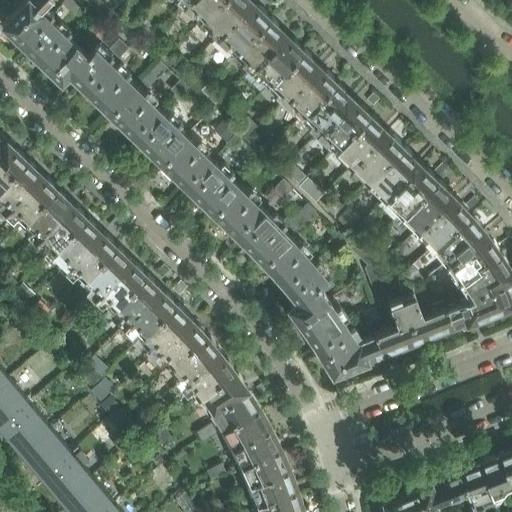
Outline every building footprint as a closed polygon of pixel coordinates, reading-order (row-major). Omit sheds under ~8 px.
[(23,0),(1,23),(21,42),(26,47),(48,68),(73,42),(39,9),(47,0),(23,0)] [(62,0),(61,2),(71,12),(81,2),(79,0),(62,0)] [(86,0),(105,18),(110,22),(113,19),(132,38),(140,31),(131,22),(118,11),(115,14),(111,10),(100,0),(86,0)] [(120,0),(111,10),(115,14),(118,11),(119,11),(128,1),(126,0),(120,0)] [(184,0),(183,2),(199,18),(217,0),(184,0)] [(217,0),(199,18),(216,34),(249,0),(217,0)] [(252,0),(249,0),(216,34),(233,50),(267,15),(266,14),(266,11),(260,5),(258,5),(257,5),(252,0)] [(267,15),(233,50),(250,66),(284,31),(277,24),(277,22),(271,16),(269,16),(267,15)] [(144,26),(140,31),(141,32),(147,38),(152,33),(144,26)] [(250,66),(243,74),(260,90),(266,83),(301,47),(300,46),(300,44),(294,38),(291,38),(290,36),(284,31),(250,66)] [(152,33),(147,38),(155,45),(161,39),(153,32),(152,33)] [(119,39),(109,48),(118,57),(128,48),(119,39)] [(212,39),(203,48),(208,52),(216,43),(212,39)] [(73,42),(48,68),(61,80),(69,72),(80,83),(85,88),(98,100),(97,101),(106,110),(107,109),(109,111),(134,84),(95,48),(87,56),(73,42)] [(301,47),(266,83),(283,99),(318,63),(311,56),(311,54),(305,48),(302,48),(301,47)] [(181,55),(174,63),(181,71),(189,63),(181,55)] [(318,63),(283,99),(300,115),(334,79),(333,78),(333,76),(327,70),(325,70),(323,69),(318,63)] [(145,75),(139,81),(146,88),(152,81),(145,75)] [(180,79),(170,89),(180,98),(189,88),(180,79)] [(335,80),(300,115),(317,131),(351,96),(345,90),(344,89),(344,86),(338,80),(336,81),(335,80)] [(206,81),(199,88),(215,103),(222,96),(206,81)] [(109,111),(108,112),(118,121),(119,120),(132,133),(137,138),(149,150),(148,150),(158,160),(159,159),(185,133),(134,84),(109,111)] [(351,96),(317,131),(333,147),(368,111),(367,110),(367,108),(361,102),(358,102),(357,101),(351,96)] [(234,103),(224,112),(231,119),(241,109),(234,103)] [(368,111),(333,147),(350,163),(385,128),(378,121),(378,119),(372,113),(369,113),(368,111)] [(226,116),(214,127),(227,141),(236,132),(239,129),(226,116)] [(248,117),(239,126),(248,135),(257,126),(248,117)] [(385,128),(350,163),(366,180),(401,144),(400,142),(400,140),(394,134),(392,134),(391,134),(385,128)] [(0,183),(26,157),(24,155),(23,152),(18,147),(15,147),(14,145),(7,139),(0,132),(0,183)] [(236,132),(227,141),(231,145),(240,136),(236,132)] [(185,133),(159,159),(161,160),(160,161),(169,171),(170,170),(183,182),(188,187),(201,199),(200,200),(209,209),(210,208),(211,209),(237,182),(185,133)] [(278,138),(265,151),(282,167),(290,159),(295,154),(278,138)] [(401,144),(366,180),(383,196),(418,160),(412,154),(411,153),(411,151),(405,145),(403,145),(401,144)] [(26,157),(0,183),(0,196),(1,197),(0,197),(0,206),(3,209),(12,200),(10,198),(13,195),(17,198),(20,195),(18,193),(40,171),(37,168),(35,166),(35,163),(29,158),(27,158),(26,157)] [(305,174),(290,159),(282,167),(297,182),(305,174)] [(418,160),(383,196),(399,212),(435,176),(434,175),(434,173),(428,167),(426,167),(425,166),(418,160)] [(444,160),(434,170),(438,173),(448,163),(444,160)] [(448,163),(438,173),(442,178),(452,168),(448,163)] [(260,167),(246,182),(259,194),(272,179),(260,167)] [(12,200),(3,209),(11,216),(16,211),(23,218),(55,185),(53,184),(53,181),(48,176),(45,176),(44,174),(40,171),(18,193),(20,195),(17,198),(13,195),(10,198),(12,200)] [(435,176),(399,212),(415,228),(452,193),(446,187),(445,186),(445,184),(439,178),(437,178),(435,176)] [(283,179),(274,189),(283,198),(293,188),(283,179)] [(212,210),(211,211),(221,220),(222,219),(235,232),(240,237),(251,248),(250,249),(260,259),(261,258),(261,259),(288,235),(297,226),(290,218),(287,214),(282,219),(274,210),(270,214),(261,205),(237,182),(211,209),(212,210)] [(323,191),(315,183),(307,191),(315,199),(323,191)] [(55,185),(23,218),(30,226),(26,230),(33,238),(42,228),(41,226),(44,223),(47,226),(50,223),(49,222),(70,199),(66,196),(65,194),(65,192),(59,187),(56,187),(55,185)] [(452,193),(415,228),(431,244),(469,211),(468,209),(468,207),(465,204),(462,201),(460,201),(458,199),(452,193)] [(42,228),(33,238),(40,244),(45,239),(53,247),(85,214),(83,212),(83,210),(77,204),(75,204),(73,203),(70,199),(49,222),(50,223),(47,226),(44,223),(41,226),(42,228)] [(328,199),(322,206),(332,215),(342,205),(336,199),(328,199)] [(307,201),(290,218),(297,226),(315,209),(307,201)] [(348,207),(338,219),(349,230),(360,219),(348,207)] [(469,211),(431,244),(445,260),(485,230),(480,223),(479,222),(479,220),(473,213),(471,213),(469,211)] [(85,214),(53,247),(60,254),(55,259),(63,266),(71,257),(70,255),(73,252),(76,255),(79,252),(78,250),(100,228),(97,225),(94,223),(94,221),(89,215),(86,215),(85,214)] [(71,257),(63,266),(70,273),(74,268),(82,275),(114,242),(113,241),(113,238),(107,233),(105,233),(103,231),(100,228),(78,250),(79,252),(76,255),(73,252),(70,255),(71,257)] [(337,230),(328,240),(338,250),(347,239),(337,230)] [(485,230),(445,260),(457,278),(499,250),(498,248),(498,246),(493,239),(491,238),(490,236),(485,230)] [(511,236),(510,234),(498,243),(502,248),(511,241),(511,236)] [(288,235),(261,259),(262,260),(261,260),(271,270),(271,269),(282,282),(288,288),(297,299),(288,306),(296,317),(324,296),(315,283),(324,275),(288,235)] [(357,240),(350,247),(367,264),(364,267),(388,325),(397,322),(390,304),(375,266),(380,263),(379,262),(364,247),(357,240)] [(376,240),(369,247),(379,256),(385,249),(376,240)] [(114,242),(82,275),(89,282),(85,287),(92,294),(101,285),(100,283),(103,280),(106,283),(109,280),(108,278),(129,256),(126,254),(124,252),(124,249),(118,244),(116,244),(114,242)] [(499,250),(457,278),(468,293),(469,294),(480,290),(494,280),(503,280),(511,273),(511,270),(508,263),(507,262),(507,259),(503,252),(500,252),(499,250)] [(390,253),(384,260),(393,269),(398,272),(403,268),(395,260),(396,259),(390,253)] [(101,285),(92,294),(99,300),(103,296),(112,304),(144,271),(142,269),(142,267),(137,262),(134,262),(133,260),(129,256),(108,278),(109,280),(106,283),(103,280),(100,283),(101,285)] [(412,264),(401,273),(412,285),(421,278),(423,277),(412,264)] [(5,271),(0,276),(0,278),(10,288),(17,282),(5,271)] [(112,304),(108,309),(123,323),(132,313),(130,312),(133,309),(137,312),(140,309),(138,307),(159,285),(155,282),(154,280),(153,278),(148,272),(145,272),(144,271),(112,304)] [(421,278),(412,285),(419,298),(429,292),(421,278)] [(461,304),(447,310),(453,325),(470,318),(475,316),(497,307),(499,308),(507,305),(508,303),(511,302),(503,280),(494,280),(480,290),(469,294),(458,298),(461,304)] [(21,283),(12,293),(24,304),(33,295),(21,283)] [(132,313),(123,323),(129,329),(133,324),(142,333),(174,300),(172,298),(172,296),(167,290),(164,290),(163,289),(159,285),(138,307),(140,309),(137,312),(133,309),(130,312),(132,313)] [(376,330),(373,331),(382,353),(384,352),(386,353),(394,350),(395,347),(401,345),(403,346),(410,343),(411,341),(412,341),(423,336),(424,336),(426,337),(434,334),(435,332),(441,329),(443,330),(451,327),(452,325),(453,325),(447,310),(445,305),(433,310),(422,314),(417,302),(416,299),(414,294),(390,304),(397,322),(388,325),(376,330)] [(324,296),(296,317),(306,331),(315,345),(317,348),(346,326),(324,296)] [(429,298),(417,302),(422,313),(422,314),(433,310),(431,304),(429,298)] [(142,333),(139,335),(146,342),(145,344),(152,351),(162,341),(160,340),(163,336),(167,340),(170,337),(168,335),(190,315),(187,312),(184,309),(184,307),(178,302),(176,301),(174,300),(142,333)] [(442,300),(431,304),(433,310),(444,305),(445,305),(443,301),(442,300)] [(34,302),(27,310),(37,319),(38,321),(46,313),(34,302)] [(375,307),(362,313),(367,325),(380,320),(375,307)] [(162,341),(152,351),(158,356),(162,353),(171,361),(205,332),(203,329),(203,327),(198,321),(195,321),(193,319),(190,315),(168,335),(170,337),(167,340),(163,336),(160,340),(162,341)] [(42,319),(37,324),(45,334),(50,329),(42,319)] [(346,326),(317,348),(319,351),(332,372),(377,354),(378,354),(382,353),(373,331),(370,332),(355,338),(346,326)] [(205,332),(171,361),(177,368),(172,372),(179,381),(189,373),(188,371),(191,368),(194,372),(198,369),(196,367),(220,349),(217,346),(215,343),(215,340),(210,334),(207,334),(205,332)] [(70,347),(62,356),(76,370),(84,361),(70,347)] [(189,373),(179,381),(185,387),(190,383),(198,392),(200,391),(233,367),(232,365),(232,362),(227,356),(225,356),(223,353),(220,349),(196,367),(198,369),(194,372),(191,368),(188,371),(189,373)] [(87,363),(77,373),(89,385),(99,375),(87,363)] [(233,367),(200,391),(222,425),(257,403),(256,401),(255,399),(256,399),(250,390),(249,391),(249,390),(243,382),(241,379),(242,377),(238,370),(235,369),(233,367)] [(6,373),(0,378),(0,421),(3,426),(22,448),(50,425),(6,373)] [(101,377),(89,388),(100,398),(102,396),(109,389),(111,387),(101,377)] [(100,402),(105,409),(110,414),(120,405),(110,393),(100,402)] [(257,403),(222,425),(241,461),(278,443),(277,441),(276,439),(277,439),(273,429),(272,430),(271,428),(269,425),(266,419),(267,419),(262,409),(261,410),(260,409),(257,403)] [(129,418),(121,407),(110,415),(119,425),(129,418)] [(121,427),(120,428),(131,441),(132,441),(143,432),(132,418),(121,427)] [(211,420),(196,430),(201,439),(216,430),(211,420)] [(50,425),(22,448),(40,469),(47,477),(65,499),(92,475),(50,425)] [(278,443),(241,461),(256,500),(295,486),(295,483),(294,481),(295,480),(291,470),(290,471),(288,466),(286,460),(287,459),(282,450),(281,450),(278,443)] [(500,453),(498,453),(510,485),(511,484),(511,448),(500,453)] [(463,467),(458,469),(468,495),(473,509),(481,506),(480,504),(494,499),(504,488),(506,487),(510,485),(498,453),(496,454),(494,455),(492,454),(484,457),(484,459),(481,460),(478,461),(476,462),(474,461),(465,464),(465,466),(463,467)] [(221,461),(206,469),(211,478),(225,470),(221,461)] [(427,481),(421,483),(427,501),(430,499),(446,494),(449,503),(468,495),(458,469),(456,468),(448,471),(447,473),(427,481)] [(123,511),(92,475),(65,499),(76,511),(123,511)] [(383,500),(382,502),(384,510),(386,511),(432,511),(430,499),(427,501),(421,483),(417,485),(415,486),(413,485),(406,488),(405,490),(383,498),(383,500)] [(295,486),(256,500),(259,511),(303,511),(303,509),(301,502),(302,502),(299,492),(298,492),(297,491),(295,486)] [(237,496),(222,501),(222,502),(225,511),(240,506),(237,496)] [(222,502),(213,505),(215,511),(223,511),(225,511),(222,502)]
